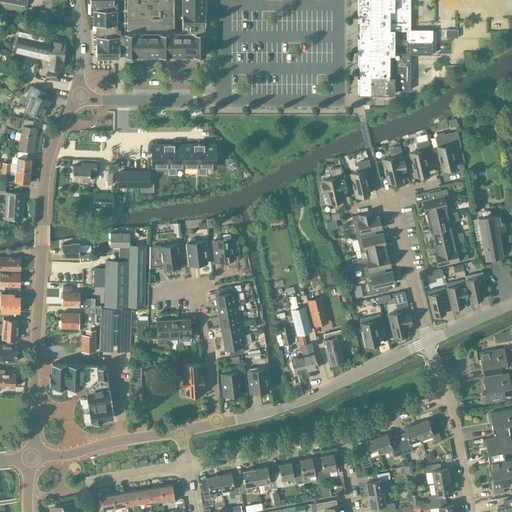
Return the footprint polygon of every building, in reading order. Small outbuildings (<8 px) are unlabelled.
[(96,57),(102,57),(119,57),(119,54),(121,54),(124,54),(124,56),(205,56),(205,33),(204,33),(204,29),(204,25),(205,25),(204,0),(181,0),(182,33),(185,33),(185,36),(174,36),(173,0),(123,0),(124,34),(119,34),(119,30),(116,30),(116,3),(113,3),(112,0),(90,0),(90,15),(93,15),(93,24),(96,24),(96,29),(93,29),(93,30),(96,30),(96,57)] [(356,0),(357,20),(359,20),(359,29),(359,36),(357,36),(357,62),(357,63),(358,64),(359,64),(359,71),(359,76),(357,76),(357,94),(371,94),(373,94),(393,94),(393,90),(410,90),(410,54),(432,54),(432,52),(432,40),(432,31),(432,29),(410,29),(410,25),(410,18),(409,0),(356,0)] [(456,29),(444,29),(444,38),(456,38),(456,29)] [(14,50),(46,58),(50,37),(18,30),(14,50)] [(50,37),(46,58),(45,68),(62,70),(65,41),(50,37)] [(47,79),(59,80),(60,72),(48,71),(47,79)] [(41,118),(49,101),(41,97),(44,91),(30,85),(25,98),(29,100),(25,111),(41,118)] [(30,127),(31,121),(21,118),(19,124),(30,127)] [(22,126),(18,149),(33,151),(37,129),(22,126)] [(462,153),(457,131),(444,134),(443,132),(437,134),(435,137),(437,147),(442,170),(455,167),(453,155),(462,153)] [(105,140),(105,152),(115,152),(115,140),(105,140)] [(432,160),(427,140),(416,143),(418,151),(410,153),(415,176),(428,173),(426,161),(432,160)] [(168,143),(153,143),(153,167),(168,167),(168,143)] [(184,143),(168,143),(168,167),(168,175),(184,174),(184,166),(184,143)] [(199,143),(184,143),(184,166),(199,166),(199,143)] [(214,143),(199,143),(199,166),(199,175),(215,174),(214,143)] [(382,159),(388,183),(401,180),(399,173),(406,171),(401,150),(390,153),(391,157),(382,159)] [(30,171),(31,158),(17,157),(16,164),(2,162),(2,168),(10,169),(30,171)] [(368,160),(357,162),(359,171),(351,174),(356,197),(369,194),(366,182),(373,180),(368,160)] [(96,163),(80,162),(80,164),(72,164),(72,180),(89,181),(89,170),(95,171),(96,163)] [(324,182),(322,182),(324,192),(326,192),(329,203),(342,200),(340,193),(347,192),(346,187),(341,166),(330,169),(332,178),(324,180),(324,182)] [(10,169),(2,168),(1,173),(15,175),(14,182),(29,183),(30,171),(10,169)] [(444,200),(448,199),(446,189),(428,193),(429,199),(422,201),(425,212),(426,212),(426,211),(450,206),(450,205),(446,206),(444,200)] [(23,194),(20,193),(7,193),(5,219),(21,220),(22,210),(23,194)] [(98,193),(97,208),(110,208),(111,193),(98,193)] [(451,213),(450,206),(426,211),(426,212),(428,222),(457,215),(456,211),(451,213)] [(278,210),(267,212),(270,224),(281,221),(278,210)] [(352,216),(356,233),(381,227),(378,216),(371,218),(370,212),(352,216)] [(478,218),(485,258),(502,256),(497,231),(504,230),(501,214),(478,218)] [(455,227),(453,220),(458,219),(457,215),(428,222),(431,233),(455,227)] [(381,228),(381,227),(356,233),(360,250),(385,244),(382,233),(375,235),(374,229),(381,228)] [(431,233),(433,243),(462,236),(461,232),(456,233),(455,227),(431,233)] [(128,244),(128,233),(110,233),(110,247),(120,247),(120,260),(106,260),(105,268),(94,268),(93,286),(105,286),(105,306),(144,307),(146,245),(128,244)] [(214,240),(212,240),(215,263),(240,260),(238,246),(232,247),(231,238),(222,239),(221,237),(220,236),(218,235),(216,236),(215,238),(214,240)] [(434,254),(435,254),(455,249),(455,248),(454,249),(453,242),(463,240),(462,236),(433,243),(436,253),(434,254)] [(186,243),(188,266),(207,263),(204,241),(196,242),(195,240),(194,239),(191,238),(189,239),(188,241),(188,243),(186,243)] [(62,244),(61,256),(79,256),(79,251),(79,243),(71,243),(71,244),(62,244)] [(149,246),(149,267),(162,266),(162,269),(181,266),(178,244),(160,246),(160,245),(149,246)] [(385,245),(385,244),(360,250),(361,257),(357,258),(358,261),(358,262),(366,260),(387,255),(387,254),(386,255),(384,245),(385,245)] [(435,254),(437,265),(457,260),(457,261),(467,258),(466,254),(457,256),(455,249),(435,254)] [(79,251),(79,256),(79,262),(91,261),(90,251),(79,251)] [(390,266),(387,255),(366,260),(368,266),(364,267),(366,277),(370,276),(391,272),(391,271),(384,273),(383,267),(390,266)] [(0,269),(4,270),(20,270),(20,257),(0,256),(0,269)] [(0,272),(0,287),(19,288),(19,285),(20,274),(0,272)] [(391,272),(370,276),(372,283),(368,284),(370,294),(388,290),(387,284),(394,283),(391,272)] [(482,272),(465,276),(471,301),(482,298),(480,291),(486,290),(482,272)] [(463,279),(446,283),(452,309),(463,306),(462,299),(467,298),(463,279)] [(359,284),(353,285),(355,298),(362,296),(359,284)] [(85,308),(94,308),(94,299),(84,298),(84,297),(79,297),(79,292),(72,292),(72,286),(63,286),(63,292),(62,292),(62,304),(79,305),(79,307),(85,308)] [(215,295),(217,306),(238,303),(237,300),(239,300),(237,291),(232,292),(231,286),(217,289),(219,295),(215,295)] [(444,287),(427,291),(433,316),(445,313),(443,306),(449,305),(444,287)] [(0,311),(3,311),(19,312),(19,294),(0,293),(0,311)] [(313,326),(328,322),(321,296),(307,300),(313,326)] [(219,317),(238,314),(236,305),(246,304),(245,299),(239,300),(237,300),(238,303),(217,306),(219,317)] [(406,301),(395,304),(397,312),(388,314),(394,337),(407,334),(405,326),(412,325),(406,301)] [(312,331),(306,306),(290,310),(296,335),(312,331)] [(131,308),(100,307),(99,349),(115,350),(130,350),(131,308)] [(85,314),(78,314),(78,313),(60,312),(60,327),(78,328),(78,323),(86,323),(86,322),(93,322),(94,314),(95,314),(95,308),(94,308),(85,308),(85,314)] [(239,322),(238,314),(219,317),(221,328),(241,324),(242,326),(248,325),(247,320),(239,322)] [(360,319),(366,346),(379,343),(376,331),(383,330),(379,314),(360,319)] [(189,318),(178,319),(179,342),(182,342),(190,341),(190,336),(196,336),(196,322),(189,322),(189,318)] [(2,329),(17,330),(18,320),(3,319),(2,329)] [(182,348),(182,342),(179,342),(178,319),(167,320),(168,339),(177,338),(177,348),(182,348)] [(148,333),(148,321),(136,320),(136,332),(148,333)] [(169,342),(168,339),(167,320),(156,320),(156,324),(150,324),(151,338),(157,338),(157,343),(169,342)] [(223,338),(245,334),(241,335),(240,327),(242,326),(241,324),(221,328),(223,338)] [(285,346),(292,344),(288,325),(280,327),(285,346)] [(0,333),(2,334),(1,339),(17,340),(17,330),(2,329),(0,328),(0,333)] [(323,340),(329,365),(344,361),(342,353),(344,353),(342,344),(340,345),(339,340),(344,339),(341,329),(323,334),(324,339),(323,340)] [(511,330),(503,332),(505,341),(511,340),(511,330)] [(247,345),(245,334),(223,338),(225,349),(228,349),(229,355),(243,352),(242,346),(247,345)] [(81,335),(81,352),(96,352),(96,335),(86,335),(81,335)] [(300,345),(303,355),(302,356),(306,370),(318,368),(314,353),(312,343),(300,345)] [(0,360),(15,361),(16,346),(0,345),(0,360)] [(483,376),(499,374),(497,364),(506,362),(504,348),(478,352),(481,367),(483,376)] [(306,370),(302,356),(291,358),(295,373),(306,370)] [(114,418),(105,364),(101,365),(101,364),(100,364),(100,365),(97,366),(97,364),(81,364),(51,363),(51,375),(49,375),(49,385),(51,385),(51,387),(81,388),(81,386),(86,386),(87,391),(85,392),(90,421),(92,421),(93,423),(102,421),(102,419),(114,418)] [(202,363),(181,364),(183,395),(186,395),(188,397),(194,397),(194,396),(195,394),(204,394),(202,363)] [(130,376),(141,376),(141,366),(130,365),(130,376)] [(247,369),(250,393),(268,391),(265,369),(259,370),(259,367),(247,369)] [(0,387),(2,388),(3,386),(14,387),(15,374),(4,373),(4,370),(0,369),(0,387)] [(239,372),(221,374),(223,396),(242,394),(239,372)] [(508,372),(499,374),(483,376),(485,391),(487,402),(503,399),(501,389),(511,387),(508,372)] [(493,437),(509,434),(508,425),(511,423),(511,408),(489,412),(492,427),(493,437)] [(56,428),(64,414),(55,410),(48,423),(56,428)] [(427,420),(415,424),(420,439),(432,435),(435,443),(441,441),(435,423),(429,425),(427,420)] [(405,432),(395,436),(402,454),(412,451),(409,443),(420,439),(415,424),(404,428),(405,432)] [(374,438),(379,453),(391,449),(393,457),(402,454),(395,436),(388,438),(386,433),(374,438)] [(484,438),(488,463),(504,460),(503,451),(511,449),(511,448),(509,434),(493,437),(484,438)] [(368,456),(379,453),(374,438),(362,441),(364,446),(356,449),(362,468),(371,464),(368,456)] [(425,454),(428,461),(434,459),(432,452),(425,454)] [(320,456),(321,462),(315,464),(318,478),(330,476),(329,470),(336,469),(333,453),(320,456)] [(299,460),(300,464),(294,466),(297,483),(309,481),(308,476),(315,475),(312,457),(299,460)] [(511,458),(504,460),(488,463),(493,488),(503,487),(509,486),(507,475),(511,474),(511,458)] [(288,485),(286,479),(294,477),(291,462),(278,464),(279,471),(273,472),(276,487),(288,485)] [(433,482),(449,480),(447,468),(441,469),(440,463),(422,466),(423,472),(431,471),(433,482)] [(265,489),(271,488),(276,487),(273,472),(268,473),(267,466),(255,469),(257,484),(264,483),(265,489)] [(252,492),(251,485),(257,484),(255,469),(242,471),(243,476),(237,477),(240,494),(246,493),(252,492)] [(377,480),(365,482),(368,495),(384,492),(382,480),(390,478),(388,472),(376,474),(377,480)] [(229,496),(235,494),(240,494),(237,477),(232,478),(231,473),(219,475),(222,491),(228,489),(229,496)] [(222,491),(219,475),(206,478),(206,479),(201,480),(204,500),(216,498),(215,492),(222,491)] [(451,493),(449,480),(433,482),(435,495),(427,497),(428,503),(440,501),(439,495),(451,493)] [(171,485),(160,487),(161,492),(162,499),(163,505),(170,504),(169,500),(174,500),(171,485)] [(161,492),(160,487),(148,489),(150,504),(156,503),(156,500),(162,499),(161,492)] [(148,489),(136,491),(138,503),(144,502),(145,504),(150,504),(148,489)] [(131,504),(138,503),(136,491),(124,492),(126,507),(132,507),(131,504)] [(124,492),(112,494),(114,507),(114,510),(120,509),(120,511),(124,511),(127,511),(126,507),(124,492)] [(384,492),(368,495),(370,507),(375,506),(375,511),(395,509),(394,503),(386,504),(384,492)] [(114,510),(114,507),(112,494),(101,496),(103,511),(114,510)] [(511,511),(511,498),(502,500),(504,506),(496,508),(497,511),(511,511)] [(324,511),(344,511),(343,505),(337,506),(336,499),(316,503),(317,510),(324,509),(324,511)] [(441,506),(440,501),(428,503),(429,509),(437,507),(437,511),(454,511),(453,504),(441,506)] [(75,511),(73,503),(50,507),(51,511),(75,511)]
